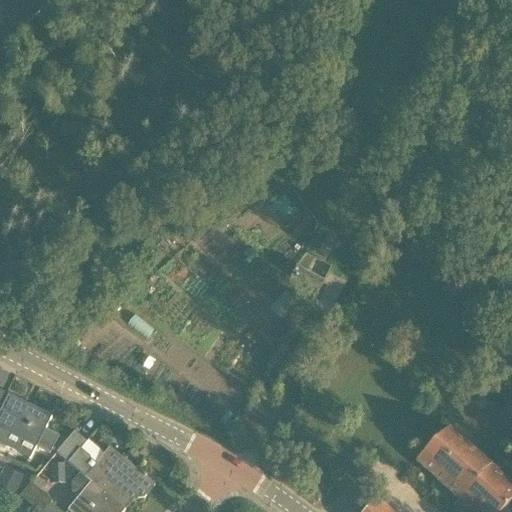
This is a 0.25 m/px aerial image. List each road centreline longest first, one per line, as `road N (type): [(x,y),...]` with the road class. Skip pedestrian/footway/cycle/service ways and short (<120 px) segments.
road 1 (track): [(370,242),(343,224),(206,0)]
road 2 (track): [(370,242),(495,0)]
road 3 (track): [(243,474),(355,282),(370,242)]
road 4 (tertiary): [(226,463),(0,344)]
